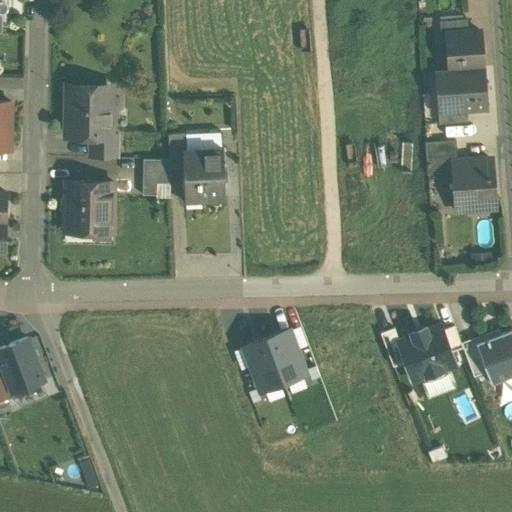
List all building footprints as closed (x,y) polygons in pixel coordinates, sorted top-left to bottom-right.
[(467,18),(439,20),(440,35),(446,34),(446,32),(467,31),(467,18)] [(467,31),(446,32),(446,34),(449,68),(449,69),(483,66),(480,30),(467,31)] [(483,66),(449,69),(449,68),(436,69),(439,108),(439,110),(466,108),(486,106),(483,66)] [(97,87),(68,87),(67,129),(80,129),(85,135),(91,135),(110,136),(110,132),(111,110),(107,106),(107,96),(111,92),(111,87),(108,83),(102,83),(97,87)] [(0,101),(0,125),(10,125),(11,101),(0,101)] [(466,108),(439,110),(439,108),(437,109),(438,123),(467,121),(466,108)] [(10,125),(0,125),(0,149),(10,149),(10,125)] [(222,130),(186,131),(187,147),(222,146),(222,130)] [(186,131),(168,132),(169,157),(169,166),(184,166),(183,147),(187,147),(186,131)] [(110,136),(91,135),(90,156),(117,156),(117,133),(110,132),(110,136)] [(454,138),(425,141),(426,154),(456,152),(454,138)] [(187,147),(183,147),(184,166),(185,199),(224,198),(222,146),(187,147)] [(169,157),(142,156),(142,181),(156,181),(170,181),(169,166),(169,157)] [(490,156),(452,159),(455,191),(472,190),(473,208),(494,207),(490,156)] [(113,181),(65,180),(64,230),(112,231),(113,181)] [(156,181),(142,181),(141,193),(156,193),(156,181)] [(443,328),(451,351),(462,347),(454,324),(443,328)] [(443,328),(442,325),(427,330),(426,327),(411,332),(412,336),(399,340),(406,360),(413,379),(426,374),(428,379),(444,373),(442,368),(456,364),(451,351),(443,328)] [(393,365),(406,360),(399,340),(394,327),(381,332),(393,365)] [(289,328),(266,336),(283,380),(305,372),(289,328)] [(511,374),(511,329),(477,342),(486,367),(491,382),(511,374)] [(13,391),(43,379),(25,333),(0,343),(0,356),(5,370),(13,391)] [(260,389),(283,380),(266,336),(244,345),(260,389)] [(472,371),(486,367),(477,342),(476,339),(462,343),(472,371)] [(0,399),(15,394),(13,391),(5,370),(0,372),(0,399)]
